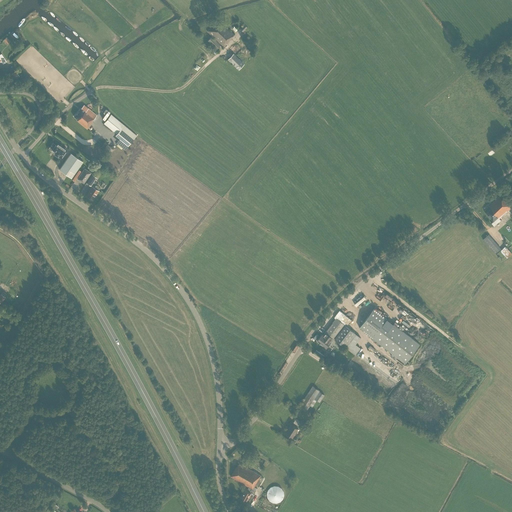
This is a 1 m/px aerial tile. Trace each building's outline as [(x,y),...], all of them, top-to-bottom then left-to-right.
[(231,38),(234,35),(218,20),(207,31),(212,36),(207,41),(216,49),(220,45),(213,38),(213,37),(223,47),(231,38)] [(244,64),(233,53),(228,59),(238,70),(244,64)] [(194,66),(198,70),(204,64),(201,61),(194,66)] [(13,80),(19,76),(16,70),(9,75),(10,76),(13,80)] [(84,105),(81,108),(81,107),(74,116),(77,119),(76,120),(87,129),(93,121),(92,121),(95,117),(96,115),(88,108),(84,105)] [(136,135),(124,125),(112,115),(104,124),(117,134),(115,135),(128,145),(136,135)] [(53,142),(48,149),(55,154),(54,154),(57,156),(59,155),(62,157),(66,150),(57,143),(55,144),(53,142)] [(111,147),(105,143),(102,147),(108,151),(111,147)] [(59,169),(71,178),(83,161),(71,153),(59,169)] [(90,173),(85,169),(78,179),(84,182),(90,173)] [(94,172),(92,175),(87,183),(92,186),(86,196),(93,200),(99,191),(91,186),(97,177),(98,175),(94,172)] [(490,200),(495,194),(491,190),(486,196),(490,200)] [(494,222),(511,207),(511,205),(505,197),(502,199),(499,197),(489,206),(490,207),(484,211),(494,222)] [(501,248),(489,234),(483,239),(495,253),(501,248)] [(511,253),(505,246),(496,254),(503,261),(511,253)] [(420,344),(404,332),(374,308),(359,328),(405,363),(420,344)] [(336,318),(346,326),(351,320),(340,310),(335,317),(335,318),(336,319),(336,318)] [(345,346),(355,333),(336,318),(323,335),(322,334),(317,341),(326,348),(334,338),(345,346)] [(314,398),(319,390),(313,386),(299,406),(306,411),(310,405),(312,407),(316,400),(314,398)] [(320,402),(324,395),(319,391),(315,398),(320,402)] [(292,437),(298,429),(292,425),(287,433),(292,437)] [(261,475),(256,473),(239,463),(237,467),(236,467),(231,477),(249,487),(247,490),(246,489),(241,497),(247,500),(251,493),(251,492),(253,489),(255,491),(257,488),(255,487),(256,485),(259,487),(263,478),(260,477),(261,475)] [(266,494),(266,495),(266,496),(266,497),(267,498),(267,499),(268,500),(268,501),(269,501),(269,502),(270,502),(270,503),(272,503),(273,504),(274,504),(275,504),(276,504),(277,504),(278,504),(278,503),(279,503),(280,503),(281,502),(281,501),(282,501),(283,500),(283,499),(284,498),(284,497),(284,496),(284,495),(284,494),(284,493),(284,492),(283,491),(283,490),(282,489),(281,488),(280,488),(280,487),(279,487),(278,486),(277,486),(276,486),(275,486),(274,486),(273,486),(272,487),(271,487),(270,488),(269,489),(268,489),(268,490),(267,491),(267,492),(267,493),(266,493),(266,494)]
